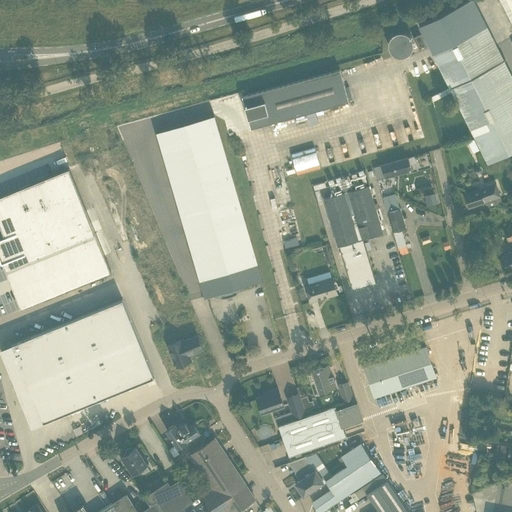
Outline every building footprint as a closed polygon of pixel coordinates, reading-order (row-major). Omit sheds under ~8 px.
[(468,0),(429,20),(419,25),(472,131),(477,141),(487,162),(511,150),(511,151),(511,80),(474,8),(470,0),(468,0)] [(511,0),(500,0),(511,22),(511,0)] [(413,37),(419,49),(426,45),(421,33),(413,37)] [(251,127),(261,125),(348,100),(340,69),(242,96),(251,127)] [(238,290),(240,288),(239,286),(262,279),(235,184),(214,115),(157,132),(172,184),(205,296),(216,293),(216,295),(217,295),(220,295),(223,295),(226,295),(227,294),(229,294),(232,293),(234,292),(236,291),(238,290)] [(142,191),(163,183),(144,134),(123,142),(142,191)] [(473,139),(467,142),(473,152),(479,149),(473,139)] [(411,170),(407,157),(382,165),(374,168),(377,179),(411,170)] [(157,223),(149,226),(125,160),(102,168),(157,321),(191,309),(179,276),(172,278),(158,240),(162,239),(157,223)] [(39,256),(96,233),(73,177),(69,167),(0,195),(0,223),(6,238),(0,240),(0,256),(4,265),(9,263),(37,251),(39,256)] [(343,191),(323,197),(335,237),(338,246),(339,246),(352,289),(376,282),(363,238),(382,232),(379,223),(367,184),(347,190),(348,192),(344,194),(343,191)] [(478,203),(482,202),(484,209),(502,203),(501,198),(500,197),(501,196),(497,184),(473,191),(464,194),(468,207),(478,203)] [(437,203),(435,192),(425,195),(427,205),(437,203)] [(387,211),(393,231),(406,227),(400,207),(387,211)] [(111,271),(96,233),(39,256),(37,251),(9,263),(4,265),(21,307),(26,305),(83,282),(111,271)] [(511,250),(511,251),(502,255),(508,271),(511,269),(511,250)] [(309,284),(305,285),(310,302),(337,293),(335,283),(332,277),(331,277),(329,271),(307,278),(309,284)] [(14,349),(24,375),(17,378),(23,394),(30,390),(43,422),(154,376),(122,297),(94,309),(67,320),(17,341),(17,342),(12,344),(14,349)] [(151,335),(165,329),(161,321),(148,327),(151,335)] [(184,340),(183,338),(167,345),(176,366),(192,360),(189,354),(203,349),(197,335),(184,340)] [(364,366),(374,397),(436,376),(426,345),(364,366)] [(312,370),(320,392),(336,386),(329,365),(312,370)] [(338,384),(344,402),(352,399),(352,398),(353,397),(348,381),(338,384)] [(256,397),(261,412),(284,404),(278,387),(267,391),(268,393),(256,397)] [(295,419),(307,415),(301,399),(299,393),(287,397),(295,419)] [(307,415),(313,413),(311,409),(314,407),(312,402),(309,403),(307,397),(301,399),(307,415)] [(352,399),(344,402),(313,413),(307,415),(295,419),(279,425),(283,438),(289,455),(345,435),(341,424),(362,418),(356,402),(353,403),(352,399)] [(178,447),(199,433),(194,424),(189,428),(185,423),(178,428),(175,425),(174,426),(172,425),(168,428),(168,430),(167,430),(174,441),(173,443),(175,445),(177,446),(178,447)] [(233,511),(255,498),(215,438),(190,454),(212,488),(199,497),(208,511),(233,511)] [(322,496),(321,496),(325,501),(315,508),(317,511),(319,511),(329,506),(335,502),(338,499),(360,485),(380,471),(368,453),(361,443),(342,456),(347,465),(325,480),(331,489),(327,492),(322,496)] [(148,464),(136,445),(133,447),(131,446),(128,446),(126,447),(125,450),(125,452),(121,455),(133,474),(148,464)] [(511,446),(501,445),(499,456),(511,458),(511,446)] [(310,462),(295,472),(299,480),(297,481),(299,484),(297,485),(303,495),(324,481),(325,480),(332,476),(316,452),(306,455),(310,462)] [(185,461),(179,465),(186,476),(193,472),(185,461)] [(478,461),(474,478),(485,480),(489,464),(478,461)] [(156,500),(163,511),(175,511),(193,500),(179,478),(170,484),(168,480),(144,495),(150,504),(156,500)] [(409,511),(387,479),(366,493),(378,510),(374,511),(409,511)] [(163,511),(156,500),(150,504),(139,511),(126,492),(96,511),(85,511),(82,507),(74,511),(71,511),(72,511),(71,511),(163,511)] [(23,511),(42,511),(37,503),(23,511)]
